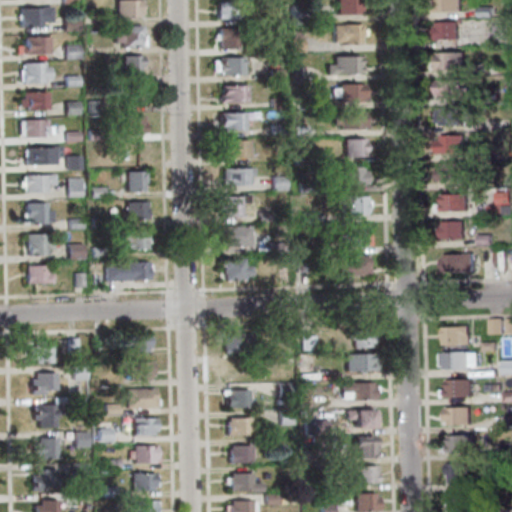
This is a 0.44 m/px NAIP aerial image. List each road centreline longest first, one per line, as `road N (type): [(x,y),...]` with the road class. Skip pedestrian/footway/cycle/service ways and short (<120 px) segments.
road 1 (residential): [(511,297),(0,316)]
road 2 (residential): [(188,511),(174,0)]
road 3 (residential): [(410,511),(396,0)]
